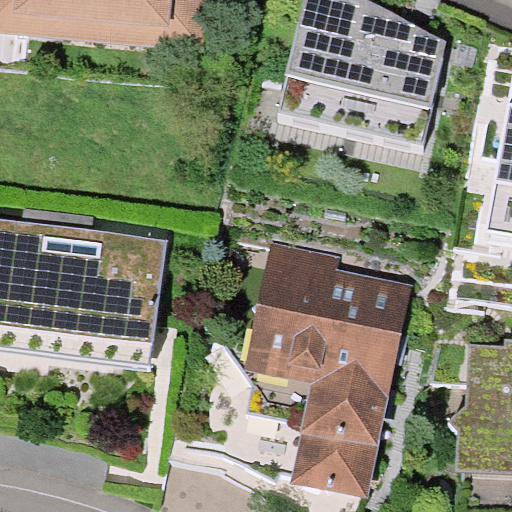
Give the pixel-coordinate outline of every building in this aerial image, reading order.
[(0,0),(0,38),(191,54),(195,0),(0,0)] [(448,51),(355,0),(308,0),(282,119),(426,151),(448,51)] [(511,117),(509,117),(490,244),(511,247),(511,117)] [(0,347),(150,367),(167,237),(0,215),(0,347)] [(388,399),(411,288),(339,272),(341,257),(274,241),(247,373),(311,384),(388,399)] [(511,511),(511,350),(471,349),(463,511),(511,511)] [(311,384),(293,484),(369,498),(388,399),(311,384)]
